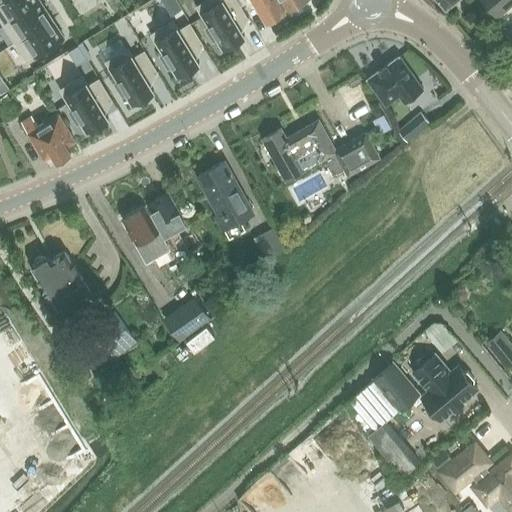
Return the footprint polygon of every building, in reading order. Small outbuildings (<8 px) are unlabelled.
[(0,0),(0,18),(3,23),(39,0),(0,0)] [(39,0),(3,23),(15,42),(51,18),(39,0)] [(237,0),(206,0),(197,6),(208,25),(205,27),(213,41),(217,39),(222,48),(245,35),(238,23),(248,17),(237,0)] [(253,0),(266,21),(284,10),(278,0),(253,0)] [(282,0),(288,9),(302,0),(282,0)] [(437,0),(445,9),(456,0),(437,0)] [(511,0),(486,0),(498,13),(511,1),(511,0)] [(51,18),(15,42),(27,61),(64,37),(51,18)] [(173,20),(151,33),(163,53),(160,55),(168,68),(171,66),(177,76),(199,62),(192,51),(203,44),(190,23),(179,29),(173,20)] [(128,48),(106,61),(118,80),(114,83),(122,96),(126,94),(132,103),(154,90),(147,79),(157,72),(144,51),(134,57),(128,48)] [(367,78),(385,104),(399,94),(404,102),(423,89),(400,55),(367,78)] [(82,75),(60,89),(72,108),(69,110),(77,124),(80,122),(86,131),(108,118),(101,106),(112,100),(99,78),(88,85),(82,75)] [(5,82),(0,84),(0,91),(1,94),(9,88),(5,82)] [(10,94),(0,99),(0,106),(7,119),(20,111),(10,94)] [(430,123),(421,112),(399,130),(408,141),(430,123)] [(75,140),(58,113),(38,125),(32,115),(22,122),(28,132),(44,159),(52,154),(56,160),(71,151),(67,145),(75,140)] [(348,175),(366,165),(380,157),(366,133),(336,150),(319,120),(286,138),(281,128),(263,138),(286,180),(305,169),(305,168),(322,159),(323,159),(327,157),(336,173),(344,168),(348,175)] [(217,218),(223,229),(253,212),(225,160),(198,175),(220,216),(217,218)] [(179,231),(187,226),(169,193),(149,204),(179,258),(190,251),(179,231)] [(122,218),(137,243),(147,261),(170,248),(159,230),(144,205),(122,218)] [(255,236),(267,258),(284,248),(273,227),(255,236)] [(49,260),(47,257),(46,258),(45,257),(43,256),(42,256),(40,256),(39,257),(37,257),(36,258),(35,260),(34,261),(33,262),(33,264),(33,266),(32,266),(33,268),(32,269),(37,277),(38,276),(47,291),(44,292),(49,300),(52,299),(60,311),(82,298),(84,296),(78,286),(85,282),(65,250),(49,260)] [(181,336),(210,316),(210,315),(197,296),(167,317),(181,336)] [(136,340),(115,311),(93,327),(115,356),(136,340)] [(187,341),(195,351),(214,336),(206,326),(187,341)] [(506,366),(511,362),(511,343),(501,329),(486,341),(506,366)] [(430,390),(422,397),(441,419),(478,388),(474,384),(475,378),(469,370),(462,370),(459,365),(451,371),(435,354),(414,372),(430,390)] [(420,394),(393,362),(373,377),(401,410),(420,394)] [(412,416),(403,422),(414,438),(423,431),(412,416)] [(374,428),(368,433),(403,475),(420,461),(385,419),(374,428)] [(478,481),(473,485),(488,502),(499,493),(511,509),(511,457),(510,457),(508,459),(507,457),(490,471),(485,465),(490,461),(475,442),(453,460),(439,471),(453,490),(468,478),(473,475),(478,481)] [(33,452),(14,468),(29,486),(48,470),(33,452)]
